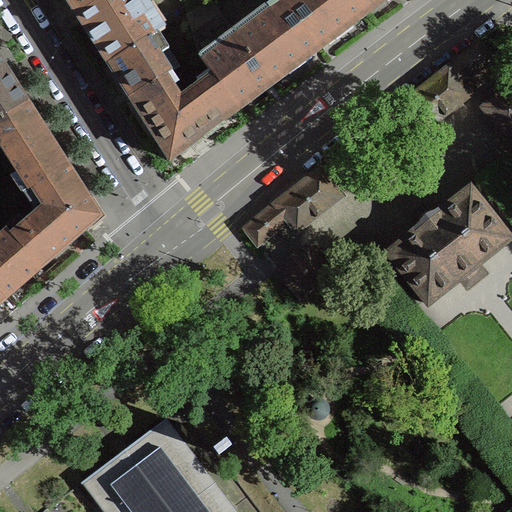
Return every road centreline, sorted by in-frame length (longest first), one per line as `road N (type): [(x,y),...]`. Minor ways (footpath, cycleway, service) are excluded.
road 1 (secondary): [(170,242),(471,0)]
road 2 (residential): [(8,0),(170,242)]
road 3 (secondary): [(0,390),(170,242)]
